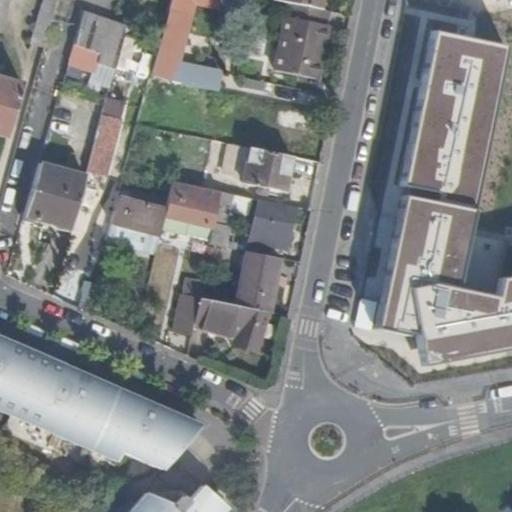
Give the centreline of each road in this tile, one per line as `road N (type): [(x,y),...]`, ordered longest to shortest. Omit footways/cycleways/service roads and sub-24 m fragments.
road 1 (residential): [(373,0),(309,327),(303,407)]
road 2 (residential): [(0,298),(251,413),(286,439)]
road 3 (tertiary): [(511,411),(367,442)]
